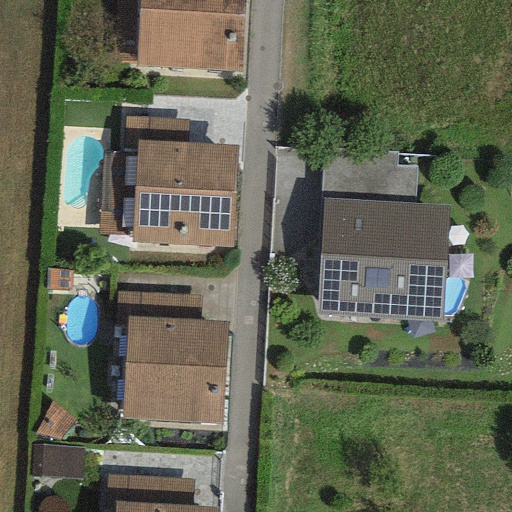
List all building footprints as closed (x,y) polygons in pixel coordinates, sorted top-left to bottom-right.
[(136,0),(133,66),(241,73),(245,0),(136,0)] [(122,147),(134,148),(135,141),(186,144),(187,120),(123,116),(122,147)] [(186,144),(135,141),(134,148),(130,242),(230,247),(234,146),(186,144)] [(322,149),(320,198),(413,203),(415,167),(396,166),(396,153),(322,149)] [(413,203),(320,198),(315,315),(440,321),(445,204),(413,203)] [(113,325),(125,326),(125,317),(199,321),(201,295),(115,290),(113,325)] [(199,321),(125,317),(125,326),(119,418),(218,424),(225,322),(199,321)] [(113,502),(190,506),(191,479),(105,474),(103,509),(112,509),(113,502)] [(190,506),(113,502),(112,509),(112,511),(215,511),(216,507),(190,506)]
